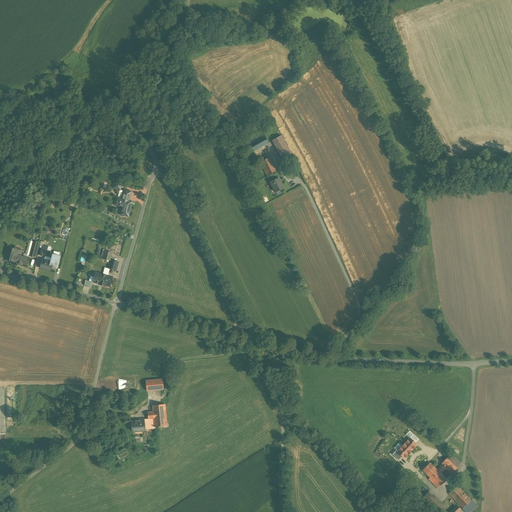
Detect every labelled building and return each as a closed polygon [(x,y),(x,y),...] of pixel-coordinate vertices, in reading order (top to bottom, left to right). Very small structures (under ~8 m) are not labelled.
[(268,143),(263,133),(247,142),(252,152),(268,143)] [(281,136),(272,140),(283,160),(292,155),(281,136)] [(243,149),(238,153),(243,162),(251,157),(245,148),(243,149)] [(277,171),(270,157),(260,162),(267,176),(277,171)] [(284,188),(278,178),(270,182),(276,193),(276,192),(279,190),(280,191),(284,188)] [(123,185),(115,183),(113,189),(121,191),(123,185)] [(133,192),(124,190),(122,198),(118,197),(115,205),(123,208),(121,216),(129,218),(133,203),(131,202),(133,192)] [(40,243),(33,242),(30,257),(36,258),(40,243)] [(50,256),(52,248),(44,246),(43,250),(40,249),(38,255),(42,256),(42,254),(50,256)] [(19,250),(8,247),(4,260),(16,264),(15,265),(23,268),(23,265),(28,267),(30,259),(17,256),(19,250)] [(102,255),(105,256),(105,258),(112,260),(114,252),(104,249),(102,255)] [(56,269),(60,258),(52,256),(50,261),(43,259),(40,269),(51,273),(53,268),(56,269)] [(116,270),(118,261),(112,260),(110,268),(116,270)] [(112,277),(95,273),(93,282),(110,286),(112,277)] [(163,380),(146,381),(147,392),(164,391),(163,380)] [(167,405),(153,406),(153,414),(148,414),(149,421),(145,421),(146,430),(169,427),(167,405)] [(132,420),(133,434),(146,433),(146,430),(145,421),(145,419),(132,420)] [(402,459),(416,445),(408,437),(391,454),(397,460),(400,457),(402,459)] [(421,463),(422,462),(412,453),(406,460),(415,469),(418,466),(421,463)] [(460,463),(450,454),(447,458),(457,467),(460,463)] [(447,479),(441,473),(445,469),(445,468),(445,469),(451,474),(457,468),(457,467),(447,458),(441,464),(441,465),(436,469),(437,470),(430,478),(428,479),(438,488),(447,479)] [(436,469),(429,463),(425,467),(423,470),(422,470),(430,478),(437,470),(436,469)] [(471,500),(457,486),(449,494),(462,508),(463,508),(466,511),(467,511),(475,505),(470,501),(471,500)] [(429,491),(420,501),(431,511),(439,511),(445,507),(429,491)]
